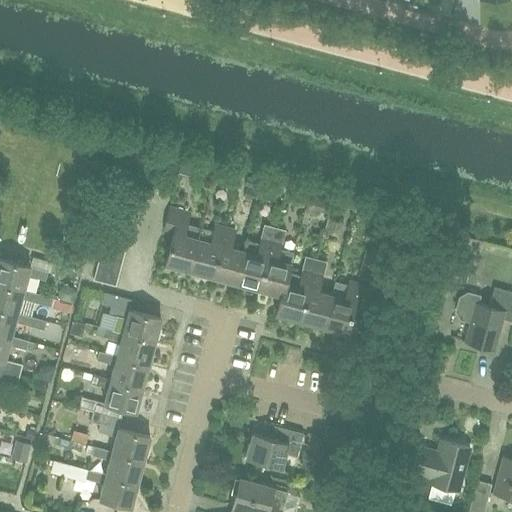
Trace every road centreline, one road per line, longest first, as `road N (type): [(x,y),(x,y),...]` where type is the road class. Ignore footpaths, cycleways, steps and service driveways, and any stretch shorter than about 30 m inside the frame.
road 1 (residential): [(511,88),(172,0)]
road 2 (residential): [(511,404),(435,382),(413,409),(354,395),(335,408),(211,377)]
road 3 (residential): [(211,377),(225,317),(132,294),(158,195)]
road 4 (residential): [(332,0),(511,44)]
road 5 (residential): [(181,511),(211,377)]
